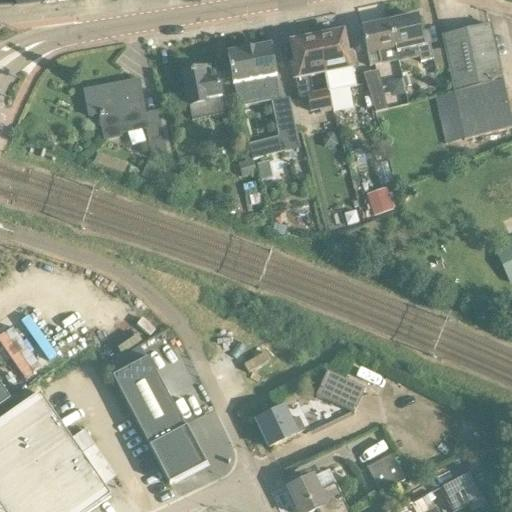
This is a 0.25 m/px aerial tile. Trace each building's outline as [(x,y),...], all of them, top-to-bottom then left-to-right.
[(448,70),(444,51),(431,54),(429,47),(427,34),(421,35),(417,19),(404,21),(403,19),(392,21),(392,24),(389,25),(395,54),(417,49),(420,63),(433,61),(436,73),(448,70)] [(395,54),(389,25),(385,26),(385,24),(375,26),(375,28),(361,31),(366,57),(367,57),(369,68),(397,63),(395,54)] [(448,70),(454,96),(434,100),(445,146),(511,131),(490,27),(441,38),(444,51),(448,70)] [(316,40),(330,109),(350,105),(347,90),(356,88),(352,70),(353,70),(350,54),(346,55),(342,35),(316,40)] [(294,82),(298,100),(306,98),(309,113),(330,109),(316,40),(290,45),(294,66),(291,66),(294,82)] [(278,93),(270,49),(227,57),(233,87),(238,111),(274,104),(281,141),(297,137),(290,102),(278,104),(276,93),(278,93)] [(207,73),(206,68),(182,71),(186,105),(188,105),(191,122),(222,116),(219,99),(215,72),(207,73)] [(375,115),(387,111),(378,73),(363,76),(375,115)] [(144,118),(138,83),(85,93),(89,117),(100,115),(104,141),(120,139),(118,129),(146,124),(152,158),(165,156),(157,115),(144,118)] [(332,135),(325,136),(321,142),(322,150),(335,147),(332,135)] [(126,165),(97,155),(94,165),(122,175),(126,165)] [(150,186),(156,172),(146,167),(140,182),(150,186)] [(240,182),(247,180),(245,169),(237,171),(240,182)] [(391,211),(385,192),(368,198),(374,217),(391,211)] [(505,287),(511,283),(511,244),(490,255),(505,287)] [(15,329),(0,339),(0,343),(26,381),(43,370),(15,329)] [(172,483),(204,467),(187,434),(188,434),(186,430),(185,430),(184,429),(148,360),(113,379),(169,487),(173,484),(172,483)] [(355,416),(366,392),(326,374),(315,398),(355,416)] [(0,407),(9,401),(0,387),(0,407)] [(0,511),(90,511),(110,498),(81,457),(94,449),(86,436),(73,446),(39,396),(0,423),(0,511)] [(289,424),(283,410),(256,423),(269,450),(304,433),(298,420),(289,424)] [(380,494),(405,482),(392,457),(367,469),(380,494)] [(469,475),(440,491),(450,511),(458,511),(482,500),(469,475)] [(318,493),(312,480),(288,491),(297,511),(347,511),(334,485),(318,493)]
